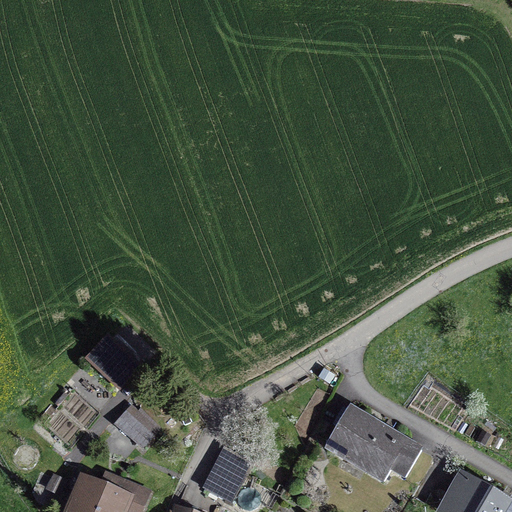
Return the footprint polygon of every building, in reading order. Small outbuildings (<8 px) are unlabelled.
[(118,384),(142,358),(107,326),(83,351),(118,384)] [(349,409),(326,448),(384,482),(392,469),(406,477),(421,451),(349,409)] [(116,425),(143,447),(151,437),(125,414),(116,425)] [(225,450),(204,490),(231,504),(252,464),(225,450)] [(511,511),(511,503),(462,475),(440,511),(511,511)] [(106,476),(100,490),(126,500),(121,511),(140,511),(149,494),(106,476)] [(54,478),(49,488),(58,492),(63,482),(54,478)] [(121,511),(126,500),(100,490),(83,483),(70,511),(121,511)]
